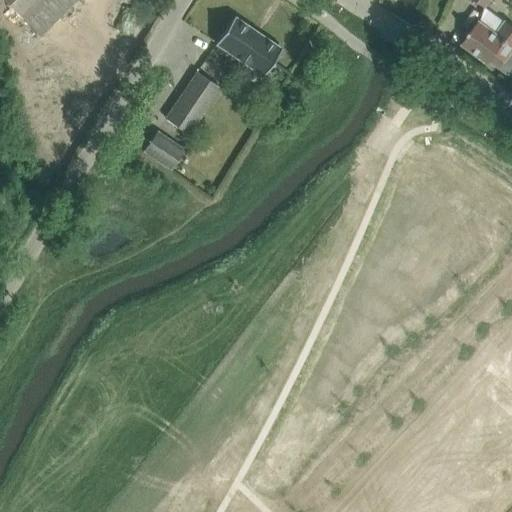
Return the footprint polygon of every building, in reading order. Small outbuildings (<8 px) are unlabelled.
[(4,0),(21,17),(22,17),(39,35),(75,0),(4,0)] [(217,42),(262,73),(280,47),(235,17),(217,42)] [(497,31),(481,20),(463,44),(489,63),(491,60),(511,75),(511,73),(511,24),(506,19),(497,31)] [(221,87),(214,82),(197,71),(166,117),(189,133),(221,87)] [(157,130),(150,141),(144,150),(160,161),(172,169),(185,149),(174,141),(157,130)] [(131,140),(130,141),(144,150),(150,141),(136,131),(131,139),(131,140)] [(455,431),(432,454),(459,480),(484,453),(505,473),(511,466),(511,416),(497,429),(486,418),(465,441),(455,431)]
